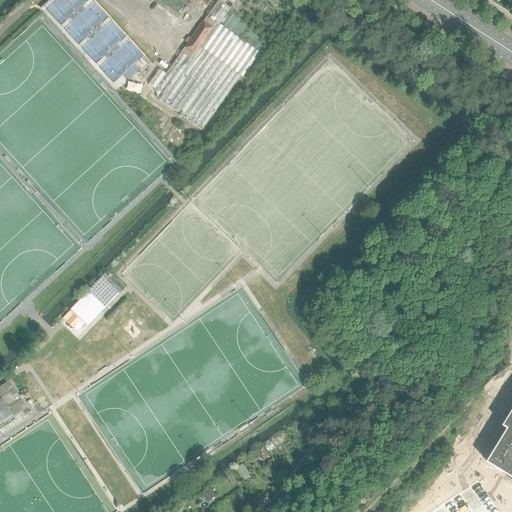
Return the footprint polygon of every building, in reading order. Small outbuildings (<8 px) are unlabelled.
[(259,53),(222,26),(219,23),(236,0),(158,0),(170,8),(181,16),(191,0),(204,0),(213,7),(196,32),(155,88),(156,89),(157,97),(203,130),(240,76),(241,77),(259,53)] [(81,24),(77,29),(83,36),(88,31),(81,24)] [(254,94),(262,84),(252,76),(244,87),(254,94)] [(105,273),(102,277),(119,293),(122,290),(107,275),(105,273)] [(102,311),(119,293),(102,277),(85,294),(102,311)] [(0,436),(25,420),(31,416),(9,382),(0,388),(0,436)] [(511,421),(487,461),(511,476),(511,421)]
